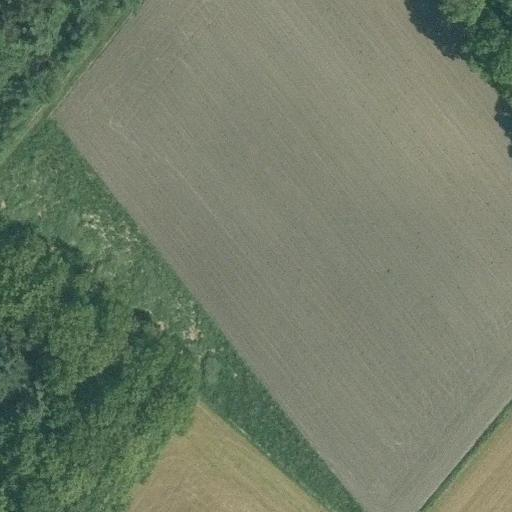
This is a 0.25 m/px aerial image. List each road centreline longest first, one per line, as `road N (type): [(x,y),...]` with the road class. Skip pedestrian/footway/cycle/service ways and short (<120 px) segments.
road 1 (track): [(0,241),(103,329),(0,465)]
road 2 (track): [(113,0),(0,140)]
